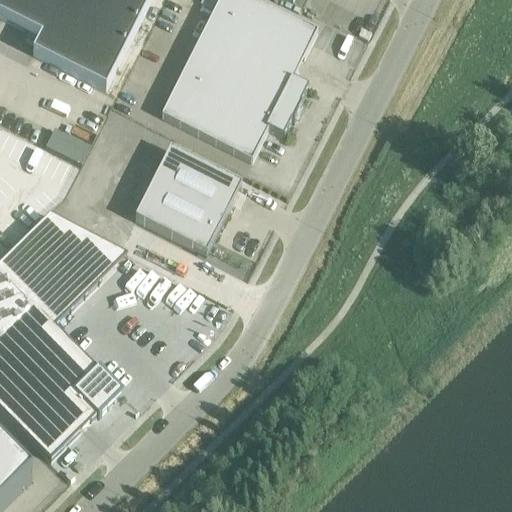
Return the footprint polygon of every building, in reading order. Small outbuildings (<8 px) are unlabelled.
[(0,0),(0,20),(40,41),(32,58),(105,95),(152,0),(0,0)] [(221,0),(161,121),(251,166),(267,134),(283,142),(291,125),(293,127),(302,109),(300,108),(308,92),(292,84),(317,35),(246,0),(221,0)] [(205,260),(241,190),(169,154),(134,224),(205,260)] [(0,415),(50,466),(96,421),(97,422),(122,397),(97,372),(96,373),(55,332),(101,287),(42,227),(0,268),(0,415)] [(0,453),(0,511),(2,511),(31,484),(0,453)]
